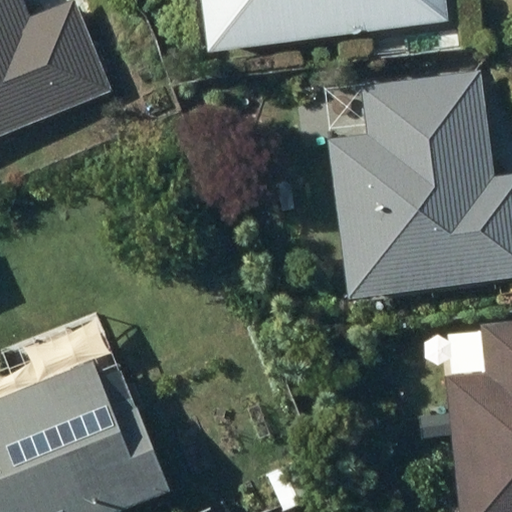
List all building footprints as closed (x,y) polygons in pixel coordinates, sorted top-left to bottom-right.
[(0,0),(0,130),(98,95),(63,0),(56,0),(25,11),(20,0),(0,0)] [(209,0),(214,39),(438,10),(436,0),(209,0)] [(355,134),(318,137),(331,296),(511,275),(511,175),(476,178),(471,75),(351,83),(355,134)] [(496,322),(472,321),(471,371),(437,370),(441,511),(511,511),(511,317),(496,317),(496,322)] [(0,511),(99,511),(163,488),(130,402),(107,411),(87,359),(0,392),(0,511)] [(277,511),(309,496),(287,452),(252,470),(273,511),(277,511)]
